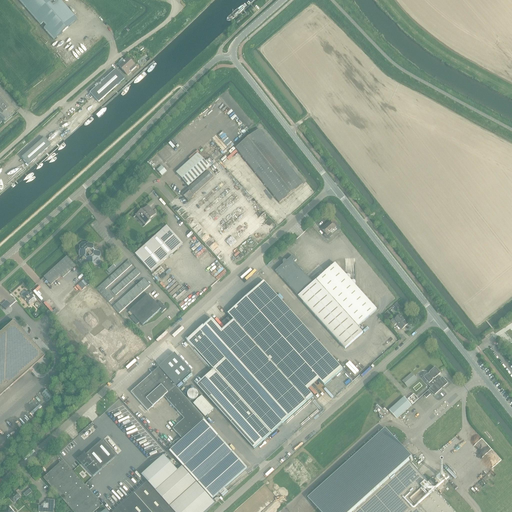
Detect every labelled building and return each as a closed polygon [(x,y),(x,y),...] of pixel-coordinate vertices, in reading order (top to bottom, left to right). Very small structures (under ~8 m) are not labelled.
[(18,0),(41,25),(43,22),(46,26),(44,28),(54,40),(77,20),(59,0),(18,0)] [(127,76),(136,67),(128,58),(119,67),(127,76)] [(99,103),(125,79),(116,69),(90,93),(99,103)] [(9,107),(0,96),(0,110),(2,113),(9,107)] [(279,203),(303,184),(259,129),(236,148),(279,203)] [(50,145),(45,140),(44,138),(21,158),(26,163),(25,164),(27,166),(28,165),(50,145)] [(176,173),(188,186),(210,167),(207,165),(209,163),(207,160),(205,162),(197,154),(176,173)] [(167,172),(161,166),(157,170),(162,176),(167,172)] [(191,197),(213,177),(208,171),(182,194),(188,201),(192,198),(191,197)] [(156,214),(148,206),(142,211),(141,210),(136,215),(145,226),(151,221),(150,220),(156,214)] [(330,232),(336,227),(330,221),(321,229),(326,234),(324,236),(327,239),(332,235),(330,232)] [(167,227),(166,227),(135,255),(151,273),(183,244),(167,227)] [(96,251),(95,251),(94,249),(94,245),(92,244),(89,243),(87,245),(86,243),(82,243),(80,245),(80,249),(81,250),(79,252),(79,255),(81,257),(79,258),(79,262),(81,264),(85,265),(86,263),(87,265),(91,265),(93,263),(94,265),(98,265),(100,263),(100,260),(99,258),(101,257),(101,253),(99,251),(96,251)] [(363,333),(362,332),(358,327),(316,281),(313,283),(294,262),(296,260),(292,256),(286,261),(286,260),(284,260),(283,261),(283,263),(284,264),(275,271),(345,349),(363,333)] [(61,276),(62,277),(63,278),(76,266),(67,257),(44,277),(51,285),(61,276)] [(113,265),(107,271),(109,273),(116,267),(122,261),(120,259),(113,265)] [(335,264),(316,281),(358,327),(377,310),(356,287),(355,281),(351,281),(350,275),(346,275),(335,264)] [(144,279),(141,281),(147,288),(150,285),(144,279)] [(141,281),(139,283),(145,290),(147,288),(141,281)] [(188,341),(214,370),(197,385),(254,449),(313,396),(305,387),(316,377),(324,386),(342,369),(263,281),(234,308),(228,313),(234,320),(222,331),(211,319),(188,341)] [(103,283),(97,289),(99,291),(103,287),(105,289),(108,287),(103,283)] [(139,283),(136,286),(142,292),(145,290),(139,283)] [(136,286),(134,288),(140,295),(142,292),(136,286)] [(105,289),(103,287),(99,291),(103,295),(107,291),(105,289)] [(134,288),(131,290),(137,297),(140,295),(134,288)] [(135,299),(137,297),(131,290),(128,293),(135,299)] [(28,303),(33,299),(34,297),(32,295),(33,295),(30,292),(29,294),(26,291),(21,296),(28,303)] [(126,295),(132,302),(135,299),(128,293),(126,295)] [(132,302),(126,295),(123,298),(129,304),(132,302)] [(139,322),(143,326),(160,310),(162,313),(166,309),(163,305),(164,305),(163,304),(162,304),(160,301),(156,304),(148,295),(130,311),(133,315),(130,318),(136,325),(139,322)] [(129,304),(123,298),(121,300),(127,307),(129,304)] [(127,307),(121,300),(118,302),(124,309),(127,307)] [(10,306),(8,303),(6,301),(1,305),(5,310),(10,306)] [(124,309),(118,302),(115,305),(121,311),(124,309)] [(115,305),(113,307),(119,314),(121,311),(115,305)] [(402,318),(400,315),(394,320),(393,319),(390,321),(394,326),(397,324),(402,329),(408,324),(405,321),(405,318),(402,318)] [(31,341),(30,340),(26,336),(28,334),(25,331),(23,332),(13,321),(0,332),(0,395),(45,356),(34,345),(36,343),(33,340),(31,341)] [(136,388),(131,393),(148,411),(153,407),(164,397),(184,419),(173,429),(181,438),(204,418),(175,386),(191,372),(175,353),(159,368),(155,371),(136,388)] [(435,395),(448,383),(442,377),(440,380),(437,377),(440,374),(435,368),(423,378),(429,384),(430,383),(433,386),(429,389),(435,395)] [(412,373),(402,381),(406,385),(415,377),(412,373)] [(195,400),(196,400),(196,399),(197,399),(197,398),(198,398),(198,397),(198,396),(198,395),(198,394),(198,393),(198,392),(197,392),(197,391),(196,391),(195,390),(194,390),(193,390),(192,390),(191,390),(190,390),(189,391),(188,392),(188,393),(188,394),(187,394),(187,395),(187,396),(188,396),(188,397),(188,398),(189,398),(189,399),(190,399),(190,400),(191,400),(192,400),(193,401),(194,400),(195,400)] [(411,396),(407,399),(412,405),(415,402),(419,399),(414,394),(411,396)] [(201,396),(197,400),(193,403),(205,417),(214,409),(201,396)] [(404,397),(389,411),(396,419),(411,406),(404,397)] [(204,420),(169,452),(212,500),(219,493),(222,497),(228,492),(225,488),(247,468),(204,420)] [(436,482),(433,479),(428,483),(410,463),(413,460),(407,454),(385,430),(309,499),(321,511),(454,511),(434,489),(436,487),(433,485),(436,482)] [(82,456),(78,460),(93,477),(97,473),(116,456),(102,440),(86,454),(85,453),(82,456)] [(143,486),(136,492),(153,511),(205,511),(208,509),(215,503),(182,467),(181,468),(178,471),(169,461),(164,455),(141,475),(147,482),(143,486)] [(73,511),(94,511),(103,504),(63,460),(43,478),(73,511)] [(30,489),(23,494),(26,497),(32,492),(30,489)] [(15,492),(10,497),(15,503),(21,497),(15,492)] [(153,511),(136,492),(113,511),(153,511)] [(39,506),(38,511),(54,511),(55,500),(46,499),(46,503),(45,503),(42,505),(42,506),(39,506)]
